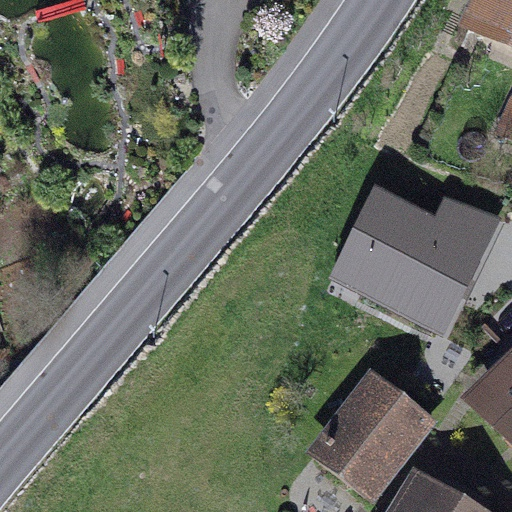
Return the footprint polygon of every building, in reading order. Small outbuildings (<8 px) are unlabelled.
[(511,0),(454,0),(434,43),(511,81),(511,0)] [(0,301),(0,366),(21,359),(0,301)] [(511,330),(429,410),(511,495),(511,330)] [(349,380),(276,457),(334,511),(339,511),(410,438),(349,380)] [(454,511),(397,473),(370,511),(454,511)]
